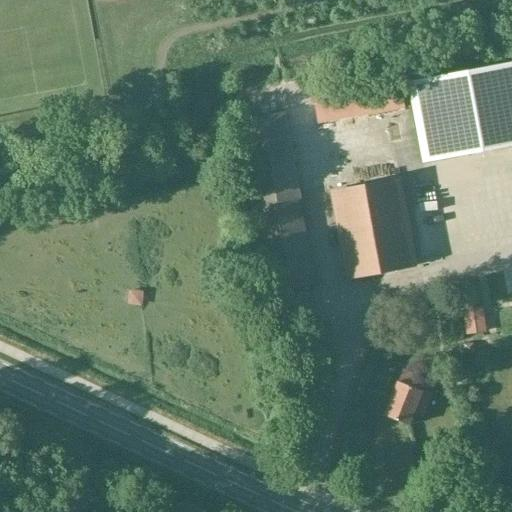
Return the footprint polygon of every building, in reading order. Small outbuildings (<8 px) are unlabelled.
[(423,163),(511,146),(511,62),(408,82),(423,163)] [(311,87),(313,100),(318,124),(404,109),(397,71),(311,87)] [(315,285),(300,198),(285,112),(235,121),(267,294),(315,285)] [(417,268),(399,181),(332,193),(343,257),(348,281),(417,268)] [(482,309),(463,312),(466,336),(485,334),(482,309)] [(409,427),(422,393),(416,391),(421,379),(403,372),(384,417),(409,427)]
